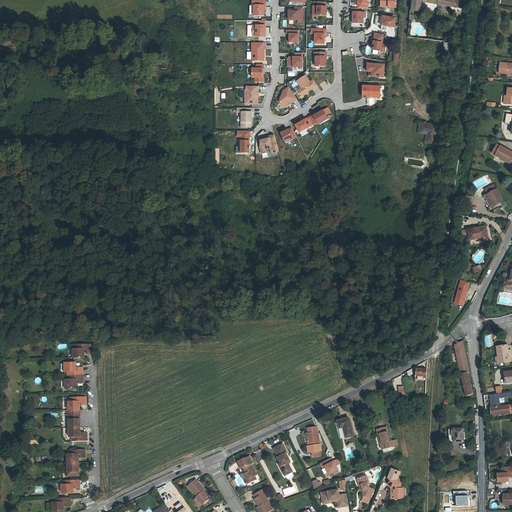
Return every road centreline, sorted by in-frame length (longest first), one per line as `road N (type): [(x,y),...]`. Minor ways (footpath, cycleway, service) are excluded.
road 1 (track): [(483,0),(434,351)]
road 2 (residential): [(212,458),(470,326)]
road 3 (residential): [(337,40),(336,86),(286,118),(270,119),(275,0)]
road 4 (tertiary): [(470,326),(482,511)]
road 5 (residential): [(98,510),(93,365)]
road 6 (residential): [(98,510),(212,458)]
